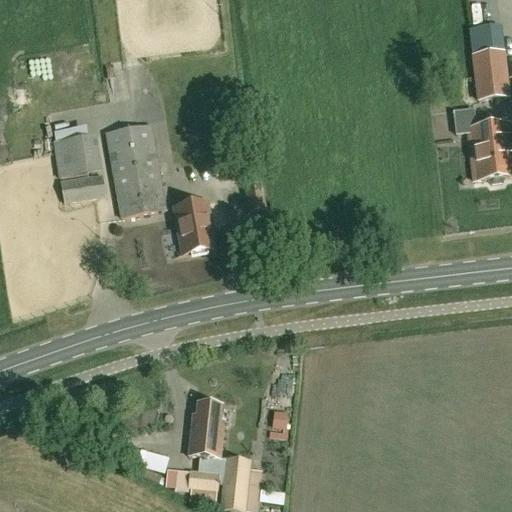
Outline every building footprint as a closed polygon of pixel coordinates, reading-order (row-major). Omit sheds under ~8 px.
[(506,35),(476,35),(476,53),(507,52),(506,35)] [(508,100),(503,55),(473,59),(479,104),(508,100)] [(37,128),(35,98),(9,100),(10,129),(37,128)] [(468,135),(472,170),(489,168),(487,148),(495,147),(493,128),(475,130),(473,112),(453,115),(456,137),(468,135)] [(489,168),(472,170),(474,184),(488,182),(491,186),(502,185),(504,181),(511,179),(511,132),(511,126),(493,128),(495,147),(487,148),(489,168)] [(151,129),(106,137),(121,221),(166,213),(151,129)] [(58,182),(101,177),(97,140),(53,146),(58,182)] [(63,207),(105,200),(102,178),(59,184),(63,207)] [(264,211),(258,180),(245,182),(250,214),(264,211)] [(206,205),(174,211),(183,258),(212,253),(208,228),(210,227),(206,205)] [(220,462),(224,424),(220,424),(222,409),(197,407),(196,419),(192,419),(188,459),(220,462)] [(126,465),(141,471),(147,456),(132,450),(126,465)] [(150,459),(149,475),(171,476),(172,460),(150,459)] [(221,511),(243,511),(248,467),(226,465),(221,511)] [(188,494),(189,494),(217,496),(218,478),(189,476),(188,494)]
